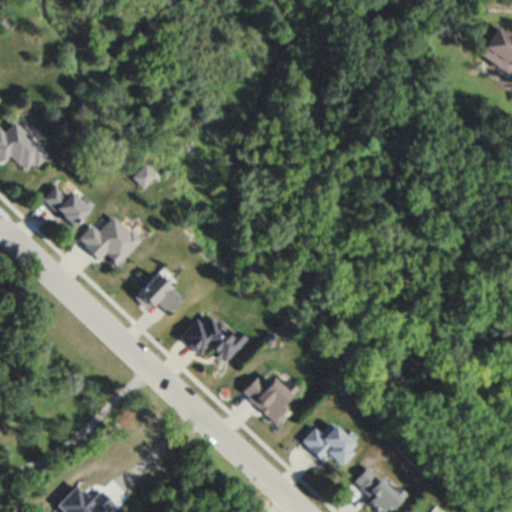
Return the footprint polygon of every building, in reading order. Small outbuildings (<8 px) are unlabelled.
[(511,73),(511,37),(492,26),(476,53),(511,73)] [(0,161),(1,163),(9,155),(27,172),(45,153),(13,121),(2,132),(0,129),(0,161)] [(90,206),(78,194),(71,201),(54,184),(39,199),(68,227),(90,206)] [(96,231),(90,224),(74,239),(95,261),(102,254),(113,266),(138,242),(113,215),(96,231)] [(131,296),(146,311),(154,303),(164,314),(180,297),(155,272),(131,296)] [(242,338),(231,329),(227,334),(207,317),(200,325),(193,319),(177,338),(198,356),(203,349),(221,363),(242,338)] [(270,422),(297,393),(285,382),(280,387),(269,377),(262,385),(254,377),(239,393),(270,422)] [(336,465),(354,447),(329,422),(317,434),(311,429),(299,441),(318,462),(326,455),(336,465)] [(385,511),(402,493),(394,486),(391,490),(365,467),(351,482),(367,497),(363,501),(375,511),(385,511)]
